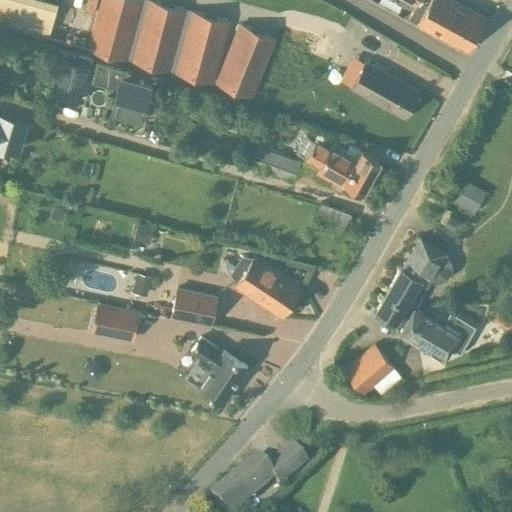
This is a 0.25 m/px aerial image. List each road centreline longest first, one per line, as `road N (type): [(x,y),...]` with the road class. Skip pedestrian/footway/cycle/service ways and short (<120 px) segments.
road 1 (unclassified): [(472,72),(350,289),(284,385)]
road 2 (unclassified): [(284,385),(313,407),(351,415),(511,389)]
road 3 (unclassified): [(284,385),(171,511)]
road 4 (residential): [(472,72),(341,0)]
